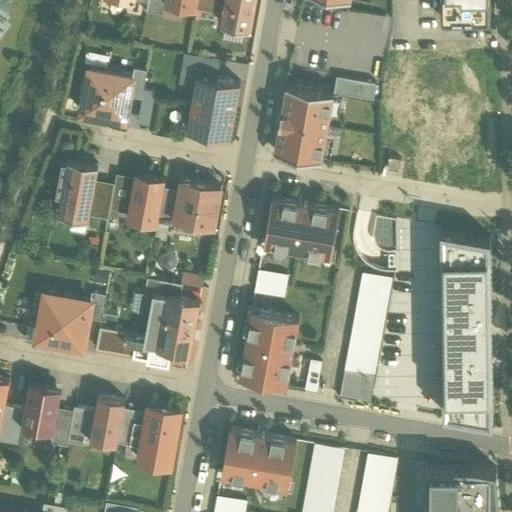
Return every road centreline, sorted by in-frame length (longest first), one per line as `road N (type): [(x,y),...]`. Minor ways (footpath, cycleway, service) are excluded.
road 1 (residential): [(212,391),(511,449)]
road 2 (residential): [(252,166),(511,213)]
road 3 (residential): [(212,391),(252,166)]
road 4 (residential): [(3,348),(212,391)]
road 5 (residential): [(84,134),(252,166)]
road 6 (residential): [(252,166),(282,0)]
road 7 (residential): [(191,511),(212,391)]
